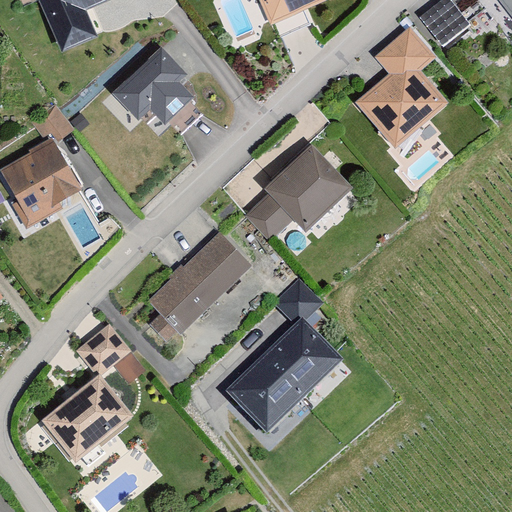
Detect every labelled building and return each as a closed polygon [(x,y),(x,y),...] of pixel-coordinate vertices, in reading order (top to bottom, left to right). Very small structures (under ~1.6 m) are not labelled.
[(41,0),(63,51),(95,38),(83,11),(108,0),(41,0)] [(256,0),(267,25),(327,0),(256,0)] [(440,0),(419,15),(443,48),(472,28),(453,0),(440,0)] [(511,0),(479,0),(511,40),(511,0)] [(442,107),(413,73),(428,60),(405,32),(373,60),(388,77),(353,108),(391,151),(442,107)] [(191,78),(154,44),(110,93),(146,126),(160,111),(178,128),(198,105),(181,89),(191,78)] [(72,130),(55,106),(36,119),(53,143),(72,130)] [(51,146),(0,171),(0,173),(27,228),(60,212),(56,204),(75,194),(51,146)] [(345,193),(307,149),(260,190),(268,200),(288,223),(298,234),(345,193)] [(248,217),(269,240),(288,223),(268,200),(248,217)] [(179,336),(245,268),(213,236),(180,269),(173,262),(162,273),(169,280),(146,304),(179,336)] [(298,325),(218,399),(261,445),(341,371),(298,325)] [(74,352),(95,379),(128,352),(107,326),(74,352)] [(129,355),(112,367),(126,385),(143,373),(129,355)] [(126,418),(95,379),(39,423),(70,462),(126,418)]
